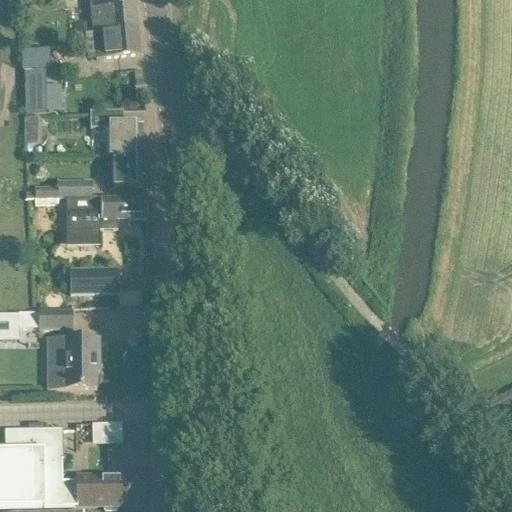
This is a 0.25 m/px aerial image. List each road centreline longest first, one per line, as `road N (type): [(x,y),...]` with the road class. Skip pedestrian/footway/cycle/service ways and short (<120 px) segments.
road 1 (unclassified): [(511,488),(203,119),(172,121)]
road 2 (tertiary): [(216,435),(172,121)]
road 3 (tertiary): [(172,121),(155,0)]
